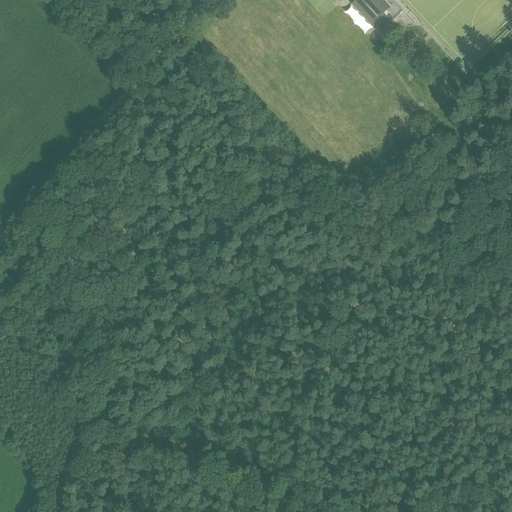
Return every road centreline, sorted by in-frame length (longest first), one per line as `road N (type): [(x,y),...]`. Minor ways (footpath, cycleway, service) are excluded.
road 1 (track): [(143,76),(149,112),(118,321),(61,511)]
road 2 (track): [(422,511),(422,404),(444,308),(446,229),(488,126),(511,107)]
road 3 (track): [(143,76),(0,236)]
